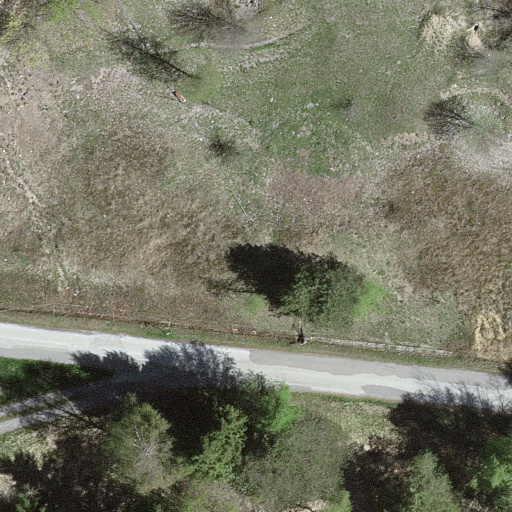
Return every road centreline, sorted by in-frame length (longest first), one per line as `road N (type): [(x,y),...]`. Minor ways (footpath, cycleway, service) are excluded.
road 1 (unclassified): [(0,338),(511,395)]
road 2 (track): [(0,421),(124,386),(155,356)]
